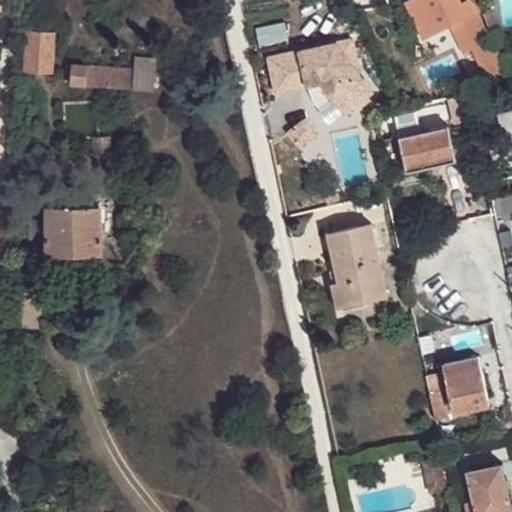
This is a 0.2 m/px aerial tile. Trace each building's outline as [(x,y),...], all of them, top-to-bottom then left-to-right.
[(453,16),(460,13),(455,4),(456,3),(455,0),(426,0),(411,7),(429,42),(452,30),(458,26),(453,16)] [(474,7),(460,13),(453,16),(458,26),(460,30),(463,30),(475,53),(495,91),(511,84),(511,77),(504,59),(494,48),(474,7)] [(284,26),(254,34),(259,52),(289,43),(284,26)] [(458,26),(452,30),(454,35),(461,32),(463,30),(460,30),(458,26)] [(461,32),(454,35),(466,57),(475,53),(463,30),(461,32)] [(27,74),(54,75),(57,36),(29,33),(27,74)] [(297,56),(306,88),(307,93),(319,114),(331,103),(343,115),(369,93),(349,68),(355,64),(348,42),(297,56)] [(289,58),(298,90),(306,88),(297,56),(289,58)] [(275,97),(298,90),(289,58),(266,65),(275,97)] [(134,90),(142,91),(155,91),(156,60),(135,59),(135,73),(134,90)] [(156,60),(155,91),(175,90),(177,62),(156,60)] [(71,87),(134,90),(135,73),(71,69),(71,77),(71,87)] [(399,127),(401,138),(421,134),(418,123),(399,127)] [(316,138),(305,125),(289,138),(300,151),(316,138)] [(421,134),(401,138),(409,173),(457,163),(449,127),(421,134)] [(103,144),(94,145),(96,163),(114,161),(113,144),(103,144)] [(58,196),(58,208),(92,209),(92,196),(58,196)] [(92,209),(58,208),(48,208),(50,254),(103,255),(102,209),(92,209)] [(331,237),(338,273),(342,290),(348,290),(352,308),(361,306),(388,301),(372,228),(331,237)] [(342,290),(338,273),(332,274),(341,316),(362,312),(361,306),(352,308),(348,290),(342,290)] [(457,415),(492,407),(481,359),(446,366),(457,415)] [(431,399),(437,425),(449,422),(443,396),(431,399)] [(446,493),(439,464),(425,467),(431,497),(446,493)] [(476,503),(477,511),(511,511),(511,500),(505,466),(470,474),(476,503)] [(467,511),(477,511),(476,503),(465,504),(467,511)]
